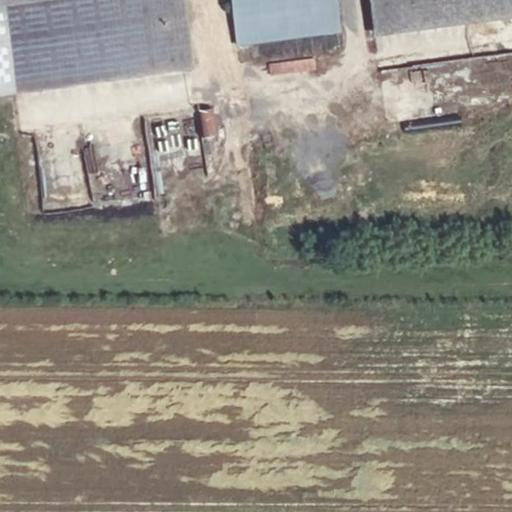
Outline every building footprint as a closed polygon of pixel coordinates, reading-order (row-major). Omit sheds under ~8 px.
[(0,0),(0,88),(69,80),(60,11),(45,13),(43,0),(0,0)] [(147,0),(43,0),(45,13),(60,11),(147,0)] [(147,0),(60,11),(69,80),(166,67),(158,0),(147,0)] [(287,0),(238,7),(237,0),(206,0),(212,44),(315,27),(311,0),(287,0)] [(413,0),(352,0),(357,26),(416,16),(413,0)] [(468,8),(466,0),(413,0),(416,16),(468,8)]
